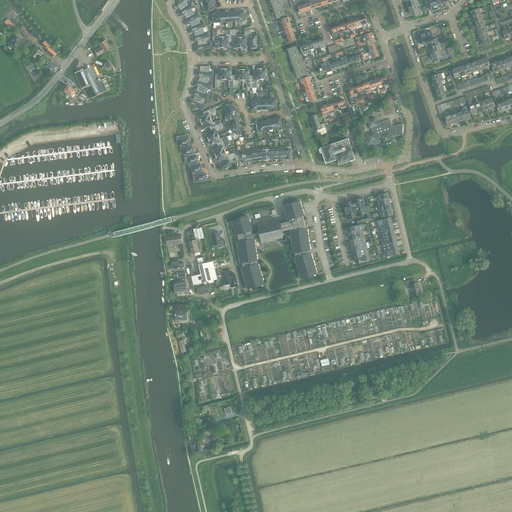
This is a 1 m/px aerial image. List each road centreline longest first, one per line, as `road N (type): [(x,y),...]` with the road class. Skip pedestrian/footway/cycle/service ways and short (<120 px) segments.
road 1 (unclassified): [(244,450),(252,443),(223,313),(329,280)]
road 2 (residential): [(308,168),(214,176),(182,105),(191,60)]
road 3 (unclassified): [(329,280),(411,261),(392,185)]
road 4 (residential): [(321,195),(261,199),(183,227)]
road 5 (track): [(119,261),(113,244),(0,271)]
road 6 (residential): [(464,131),(440,131),(405,29)]
road 7 (secondary): [(0,126),(46,91),(89,35)]
road 8 (track): [(116,253),(0,285)]
